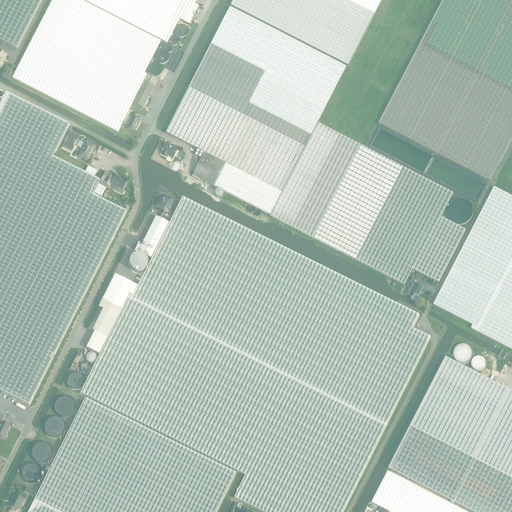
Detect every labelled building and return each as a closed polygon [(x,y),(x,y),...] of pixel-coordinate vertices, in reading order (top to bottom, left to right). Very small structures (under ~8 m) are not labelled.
[(0,0),(0,39),(17,48),(41,0),(0,0)] [(117,132),(132,104),(147,75),(144,74),(160,42),(79,0),(52,0),(12,78),(117,132)] [(176,12),(182,0),(81,0),(167,44),(181,15),(176,12)] [(182,0),(176,12),(181,15),(179,20),(190,25),(192,21),(199,7),(194,5),(196,0),(182,0)] [(233,0),(230,5),(347,65),(366,29),(374,13),(381,0),(233,0)] [(379,121),(378,123),(378,124),(489,181),(503,154),(511,136),(511,1),(509,0),(441,0),(401,79),(379,121)] [(167,129),(165,133),(204,153),(226,164),(214,186),(270,215),(270,216),(368,267),(403,285),(412,269),(427,277),(438,283),(464,230),(439,217),(452,194),(368,150),(365,148),(362,147),(355,143),(321,126),(316,123),(322,112),(346,67),(230,7),(170,124),(169,125),(167,129)] [(188,32),(188,30),(188,29),(187,28),(186,27),(184,26),(182,25),(181,25),(179,26),(178,26),(177,27),(176,28),(176,29),(175,30),(175,32),(175,33),(176,34),(177,36),(178,37),(179,38),(181,38),(183,38),(184,38),(185,37),(186,36),(187,36),(187,34),(188,33),(188,32)] [(172,57),(172,56),(172,54),(171,53),(170,52),(169,51),(167,50),(166,50),(164,50),(163,50),(162,51),(161,51),(159,52),(159,53),(158,55),(158,56),(157,58),(158,59),(158,60),(159,62),(160,63),(161,63),(162,64),(164,65),(165,65),(167,64),(168,64),(169,63),(170,62),(171,61),(172,60),(172,59),(172,57)] [(164,71),(164,70),(163,69),(162,67),(161,66),(160,65),(159,65),(158,64),(156,64),(155,65),(154,65),(153,66),(152,67),(151,68),(150,70),(150,71),(150,72),(151,74),(152,76),(153,77),(154,77),(155,78),(156,78),(158,78),(159,78),(160,77),(162,76),(163,75),(163,74),(164,73),(164,71)] [(157,80),(147,75),(132,104),(142,109),(157,80)] [(0,390),(29,405),(52,358),(50,357),(52,353),(54,354),(94,276),(126,212),(92,195),(100,181),(53,157),(69,125),(6,93),(0,104),(0,390)] [(136,127),(139,120),(136,119),(138,116),(132,112),(130,116),(132,116),(129,122),(130,123),(127,128),(135,132),(137,127),(136,127)] [(66,142),(63,148),(71,152),(74,146),(73,146),(76,140),(77,141),(80,135),(71,131),(69,137),(70,137),(67,143),(66,142)] [(79,156),(87,160),(94,147),(93,147),(95,143),(88,139),(86,143),(85,144),(84,143),(81,148),(83,149),(79,156)] [(173,158),(177,150),(166,144),(160,154),(167,157),(168,156),(173,158)] [(192,175),(214,186),(226,164),(204,153),(192,175)] [(110,187),(111,184),(119,188),(117,191),(118,192),(122,194),(123,194),(124,192),(124,190),(123,190),(126,182),(121,180),(115,177),(114,178),(110,176),(106,185),(110,187)] [(102,195),(107,186),(103,184),(102,186),(99,185),(97,187),(94,193),(102,197),(102,195)] [(511,196),(494,188),(433,305),(473,325),(471,329),(511,350),(511,196)] [(223,196),(223,194),(223,193),(222,192),(220,191),(218,191),(216,191),(214,192),(214,193),(213,194),(213,195),(212,196),(213,197),(213,198),(214,200),(215,201),(216,201),(217,201),(219,201),(221,201),(221,200),(222,199),(223,198),(223,196)] [(160,198),(159,198),(155,206),(161,209),(162,208),(163,209),(163,210),(165,207),(166,206),(169,208),(173,200),(165,196),(165,197),(164,196),(163,196),(162,196),(161,197),(160,197),(160,198)] [(262,511),(343,511),(430,338),(412,329),(419,316),(276,245),(182,198),(169,223),(151,259),(152,259),(138,286),(133,296),(130,295),(108,338),(100,355),(80,394),(245,476),(234,498),(262,511)] [(467,211),(466,210),(466,208),(465,206),(464,204),(462,203),(461,202),(459,201),(457,201),(455,201),(453,202),(451,203),(450,204),(448,206),(447,207),(447,209),(447,211),(447,213),(447,215),(448,217),(449,218),(451,219),(452,220),(454,221),(456,221),(458,221),(460,221),(461,220),(463,219),(465,217),(466,215),(466,213),(467,211)] [(151,259),(169,223),(156,217),(138,252),(151,259)] [(146,265),(146,263),(146,262),(145,260),(144,259),(143,258),(141,257),(140,256),(138,256),(136,256),(134,257),(133,257),(131,258),(130,260),(129,261),(129,263),(128,265),(128,267),(129,268),(130,270),(131,271),(132,272),(133,273),(135,274),(137,274),(139,274),(140,273),(142,273),(143,272),(145,270),(145,269),(146,267),(146,265)] [(108,338),(130,295),(133,296),(138,286),(130,282),(130,283),(115,276),(111,285),(110,284),(98,307),(103,310),(93,331),(94,332),(108,338)] [(409,288),(406,294),(409,296),(411,297),(410,299),(414,301),(416,299),(416,300),(419,295),(418,295),(422,287),(417,284),(418,281),(412,278),(410,281),(412,282),(409,288)] [(94,332),(86,348),(100,355),(108,338),(94,332)] [(470,353),(469,351),(469,349),(468,348),(467,347),(466,345),(464,345),(463,344),(461,344),(459,344),(457,345),(455,345),(454,347),(453,348),(452,349),(452,351),(452,353),(452,354),(452,356),(453,358),(454,359),(455,360),(456,361),(458,362),(460,362),(462,362),(463,361),(465,361),(467,359),(468,358),(469,356),(469,355),(470,353)] [(96,358),(96,356),(96,355),(95,354),(93,353),(92,352),(91,352),(90,352),(89,352),(87,353),(86,354),(86,355),(85,356),(85,357),(85,359),(86,360),(86,361),(87,362),(88,362),(89,363),(91,363),(92,363),(93,363),(94,362),(95,362),(96,360),(96,359),(96,358)] [(511,511),(511,391),(446,357),(389,468),(474,511),(511,511)] [(484,365),(484,363),(483,362),(483,361),(481,360),(480,359),(479,359),(478,359),(477,359),(476,360),(475,361),(474,362),(474,363),(473,364),(474,366),(475,368),(476,369),(477,369),(479,370),(480,370),(481,369),(483,368),(484,367),(484,366),(484,365)] [(91,369),(90,366),(88,364),(86,364),(84,364),(83,364),(82,365),(81,366),(81,367),(80,368),(80,369),(80,370),(81,371),(81,373),(83,374),(84,374),(85,375),(88,374),(89,373),(90,372),(91,371),(91,369)] [(85,382),(85,380),(84,379),(83,377),(82,375),(81,374),(79,374),(78,373),(76,373),(74,373),(72,373),(70,374),(69,375),(68,377),(67,379),(66,380),(66,382),(66,384),(67,386),(67,387),(68,389),(69,390),(71,391),(73,391),(75,392),(76,392),(79,391),(80,390),(82,389),(83,387),(84,386),(85,384),(85,382)] [(28,511),(215,511),(235,474),(85,399),(28,511)] [(6,435),(10,426),(2,422),(1,424),(0,423),(0,436),(4,439),(4,438),(6,438),(7,435),(6,435)] [(43,478),(43,477),(43,476),(42,474),(41,474),(40,473),(39,472),(37,472),(36,472),(35,472),(34,473),(33,474),(32,475),(31,477),(31,478),(31,479),(31,480),(32,481),(33,482),(34,483),(35,484),(36,484),(37,484),(38,484),(40,484),(41,483),(42,482),(43,480),(43,479),(43,478)] [(382,508),(382,509),(388,511),(466,511),(454,506),(388,472),(371,503),(382,508)] [(13,499),(9,506),(13,508),(12,510),(12,511),(14,511),(15,511),(16,511),(17,510),(19,506),(21,507),(25,500),(23,499),(15,495),(13,498),(13,499)]
